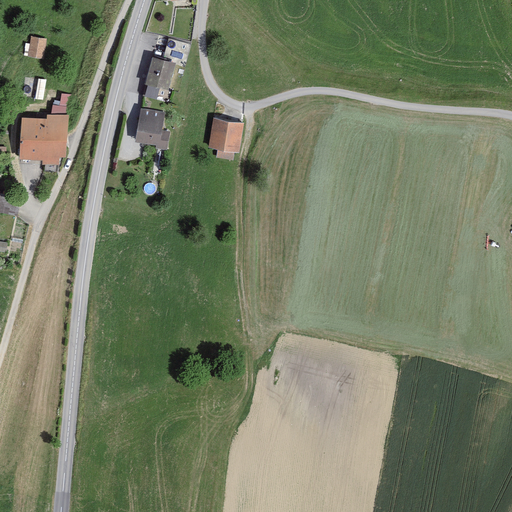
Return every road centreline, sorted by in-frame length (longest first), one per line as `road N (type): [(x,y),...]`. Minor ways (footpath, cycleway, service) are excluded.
road 1 (secondary): [(143,0),(86,279),(65,511)]
road 2 (unclassified): [(511,115),(314,90),(250,107),(229,103),(204,63),(203,0)]
road 3 (track): [(129,0),(42,214),(0,347)]
